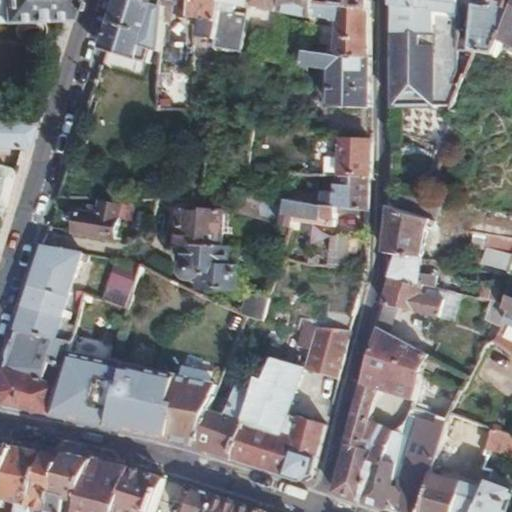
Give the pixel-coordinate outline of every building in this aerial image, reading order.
[(0,0),(0,20),(63,16),(67,0),(0,0)] [(108,103),(94,143),(128,154),(148,97),(141,95),(156,51),(161,53),(166,7),(166,0),(120,0),(120,3),(105,51),(126,58),(117,86),(96,80),(91,97),(108,103)] [(166,0),(166,7),(179,8),(178,12),(179,17),(183,22),(195,23),(196,0),(166,0)] [(226,24),(229,0),(196,0),(195,23),(207,23),(205,44),(223,46),(226,24)] [(255,13),(255,0),(229,0),(226,24),(230,24),(231,18),(239,19),(241,11),(246,12),(242,29),(251,31),(255,13)] [(284,17),(286,0),(255,0),(255,13),(272,15),(267,46),(280,49),(284,17)] [(319,4),(319,0),(286,0),(284,17),(316,21),(319,4)] [(319,0),(319,4),(371,12),(370,0),(319,0)] [(396,9),(397,109),(442,108),(452,112),(456,113),(465,76),(463,51),(463,0),(393,0),(394,7),(396,9)] [(498,59),(502,59),(511,33),(511,0),(463,0),(463,51),(479,55),(498,59)] [(319,4),(316,21),(331,24),(331,18),(343,20),(342,49),(331,48),(331,44),(313,41),(312,51),(371,58),(371,33),(371,12),(319,4)] [(511,33),(502,59),(498,59),(495,66),(511,73),(511,33)] [(280,49),(267,46),(264,61),(278,63),(280,49)] [(371,58),(312,51),(309,68),(332,70),(332,108),(371,109),(371,58)] [(452,112),(449,125),(470,132),(476,116),(511,132),(511,90),(508,89),(511,76),(511,73),(495,66),(498,59),(479,55),(469,76),(465,76),(456,113),(452,112)] [(0,147),(22,149),(30,123),(0,120),(0,147)] [(372,144),(342,142),(343,175),(369,178),(370,177),(372,144)] [(0,217),(13,175),(9,170),(0,168),(0,217)] [(271,172),(250,171),(246,195),(267,196),(271,172)] [(369,178),(343,175),(337,175),(336,191),(324,191),(324,203),(337,206),(371,212),(369,190),(369,178)] [(395,208),(439,221),(444,200),(431,197),(396,186),(396,197),(395,208)] [(317,192),(293,189),(292,198),(316,202),(317,192)] [(267,196),(246,195),(244,210),(276,221),(296,228),(297,220),(335,227),(337,206),(316,202),(292,198),(267,196)] [(167,201),(154,201),(150,227),(163,227),(167,201)] [(89,219),(80,217),(77,233),(116,240),(121,211),(102,207),(100,213),(90,211),(89,219)] [(439,221),(395,208),(390,208),(389,229),(387,254),(399,257),(396,265),(392,280),(421,286),(427,261),(424,260),(431,226),(437,228),(439,221)] [(224,214),(176,211),(173,248),(179,248),(222,243),(224,214)] [(296,228),(276,221),(271,233),(290,239),(296,228)] [(222,243),(179,248),(179,265),(185,266),(185,270),(186,272),(190,274),(193,273),(196,271),(197,268),(203,269),(203,285),(235,287),(237,261),(228,261),(229,244),(222,243)] [(39,266),(33,283),(70,294),(81,261),(87,263),(89,255),(45,246),(39,266)] [(153,256),(146,265),(168,276),(173,266),(153,256)] [(143,265),(115,260),(112,273),(135,280),(143,265)] [(135,280),(112,273),(108,285),(128,292),(135,280)] [(421,286),(392,280),(389,292),(384,306),(443,318),(450,292),(421,286)] [(30,295),(26,307),(70,319),(71,313),(65,312),(70,294),(33,283),(30,295)] [(120,307),(128,292),(108,285),(104,301),(112,299),(116,300),(119,303),(120,307)] [(270,298),(250,290),(244,311),(265,318),(270,298)] [(22,320),(18,332),(70,345),(75,326),(69,325),(70,319),(26,307),(22,320)] [(265,318),(244,311),(241,320),(259,327),(283,336),(286,326),(265,318)] [(347,351),(352,332),(317,328),(306,365),(340,379),(347,351)] [(388,391),(418,401),(431,356),(379,329),(375,344),(365,384),(388,391)] [(511,336),(503,329),(495,338),(511,351),(511,336)] [(52,416),(68,355),(70,345),(18,332),(9,361),(0,392),(0,397),(5,407),(52,416)] [(511,373),(511,351),(495,338),(487,344),(485,353),(511,374),(511,373)] [(483,344),(467,339),(458,367),(476,372),(483,344)] [(68,355),(52,416),(112,429),(112,424),(149,432),(149,436),(195,446),(207,411),(217,385),(68,355)] [(302,364),(276,355),(269,378),(258,373),(254,385),(232,460),(268,471),(303,483),(315,476),(327,426),(302,415),(301,419),(289,415),(302,364)] [(232,460),(254,385),(237,379),(236,382),(220,376),(217,384),(234,389),(226,409),(215,405),(213,413),(207,411),(195,446),(194,447),(211,453),(232,460)] [(388,391),(365,384),(337,493),(397,511),(420,511),(443,447),(452,419),(425,410),(401,486),(393,483),(409,434),(393,429),(379,423),(388,391)] [(487,447),(511,457),(511,433),(494,426),(487,447)] [(476,511),(485,490),(452,475),(459,453),(443,447),(420,511),(476,511)] [(6,455),(0,457),(0,511),(4,511),(23,450),(6,455)] [(35,453),(23,450),(4,511),(29,511),(46,455),(35,453)] [(67,453),(66,458),(51,511),(158,511),(166,480),(146,473),(121,466),(104,463),(97,462),(97,459),(67,453)] [(54,456),(46,455),(29,511),(51,511),(66,458),(54,456)] [(507,511),(511,500),(511,490),(489,480),(476,511),(507,511)] [(211,494),(199,491),(193,511),(216,511),(220,497),(211,494)] [(231,501),(220,497),(216,511),(241,511),(243,505),(231,501)]
